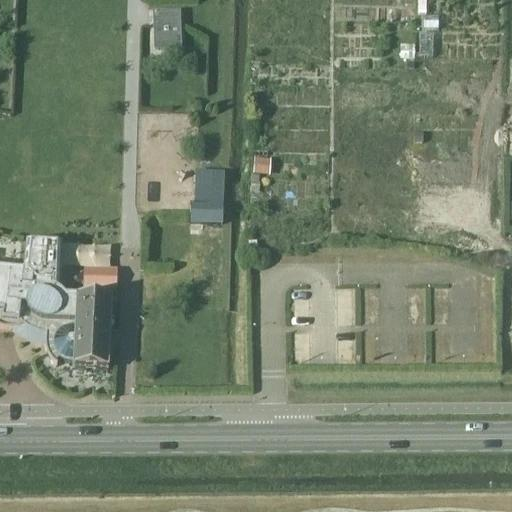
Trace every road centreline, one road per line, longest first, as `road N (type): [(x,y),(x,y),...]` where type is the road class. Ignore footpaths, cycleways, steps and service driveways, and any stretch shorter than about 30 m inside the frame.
road 1 (primary): [(26,439),(511,437)]
road 2 (unclassified): [(272,410),(25,410)]
